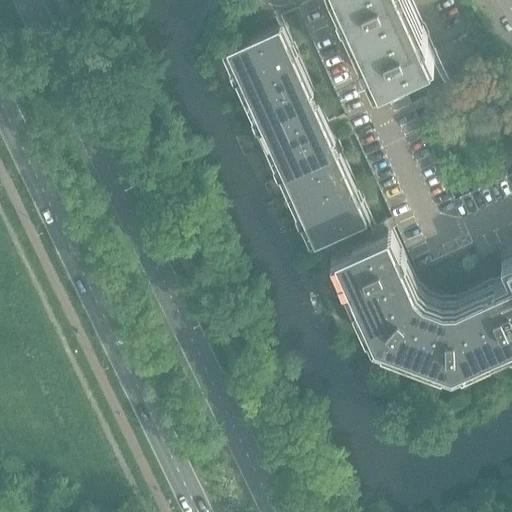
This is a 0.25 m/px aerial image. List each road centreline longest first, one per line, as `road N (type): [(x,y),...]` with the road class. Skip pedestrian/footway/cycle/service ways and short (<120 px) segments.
road 1 (secondary): [(274,511),(30,0)]
road 2 (secondary): [(0,93),(201,511)]
